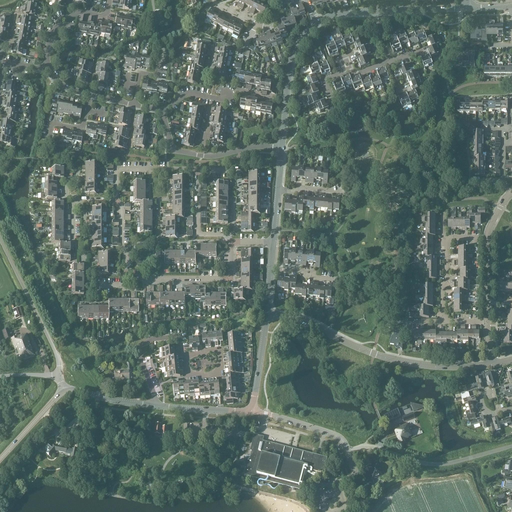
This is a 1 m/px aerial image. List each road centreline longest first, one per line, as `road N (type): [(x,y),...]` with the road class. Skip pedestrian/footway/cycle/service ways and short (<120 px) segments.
road 1 (tertiary): [(491,365),(392,359),(267,314)]
road 2 (unclassified): [(58,375),(57,355),(0,238)]
road 3 (residential): [(280,147),(209,156),(172,149),(161,110)]
road 4 (tertiary): [(280,147),(289,69),(316,25)]
road 5 (residential): [(232,241),(232,278),(144,278)]
road 6 (residential): [(487,237),(447,238),(443,322)]
